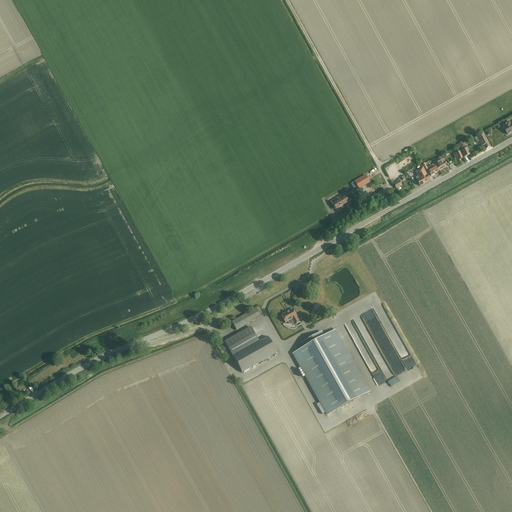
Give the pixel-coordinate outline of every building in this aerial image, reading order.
[(511,124),(511,125),(510,122),(503,126),(505,128),(504,129),(508,135),(511,132),(511,124)] [(477,137),(474,138),(477,143),(480,141),(482,146),(484,145),(486,150),(490,147),(488,143),(483,134),(477,137)] [(474,144),(467,148),(470,154),(477,151),(474,144)] [(470,155),(467,149),(461,151),(464,157),(470,155)] [(434,164),(438,172),(446,167),(445,165),(447,164),(445,162),(443,163),(441,158),(437,160),(437,161),(434,163),(434,164)] [(426,169),(428,172),(431,176),(438,172),(434,164),(426,169)] [(415,178),(418,182),(420,186),(430,181),(427,176),(422,168),(415,172),(418,177),(415,178)] [(365,175),(354,182),(358,189),(370,183),(365,175)] [(399,181),(401,186),(407,183),(405,178),(399,181)] [(336,209),(349,202),(349,201),(345,193),(331,202),(336,209)] [(256,309),(232,322),(236,330),(241,328),(261,317),(256,309)] [(292,309),(281,315),(285,323),(287,322),(288,321),(289,322),(290,322),(290,323),(291,323),(292,323),(293,323),(295,325),(299,323),(296,317),(297,317),(292,309)] [(242,373),(246,370),(277,353),(268,337),(259,342),(251,328),(243,332),(225,342),(242,373)] [(304,348),(293,354),(327,415),(369,392),(335,331),(324,337),(322,333),(301,344),(304,348)] [(11,399),(6,402),(6,403),(4,405),(5,407),(16,401),(14,398),(11,400),(11,399)]
